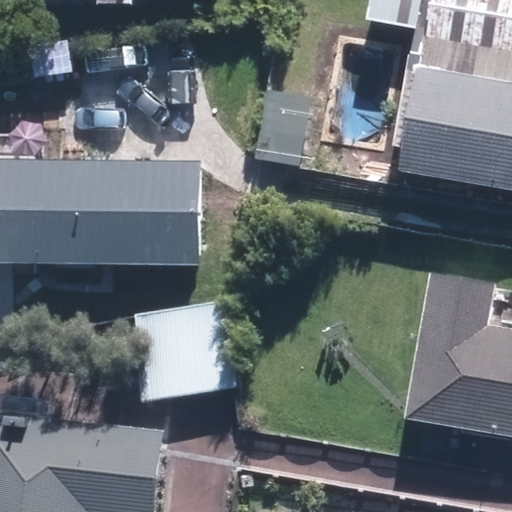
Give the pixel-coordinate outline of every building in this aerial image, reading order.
[(511,0),(374,0),(370,23),(430,34),(423,71),(406,174),(511,193),(511,0)] [(321,95),(273,88),(262,166),(310,173),(321,95)] [(203,267),(204,165),(0,165),(0,263),(0,268),(203,267)] [(511,439),(511,329),(495,327),(501,287),(433,275),(409,423),(511,439)] [(144,408),(239,392),(235,298),(141,319),(144,408)] [(0,414),(0,511),(160,511),(169,433),(0,414)]
